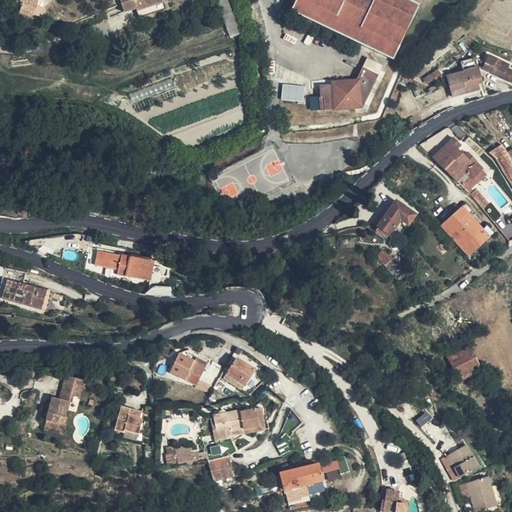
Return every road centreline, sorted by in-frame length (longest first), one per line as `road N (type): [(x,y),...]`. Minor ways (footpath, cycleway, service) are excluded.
road 1 (tertiary): [(0,223),(87,220),(204,245),(269,245),(328,216),(426,130),(511,96)]
road 2 (tertiary): [(0,342),(117,346),(185,324),(241,321),(254,310),(239,295),(134,299),(0,248)]
